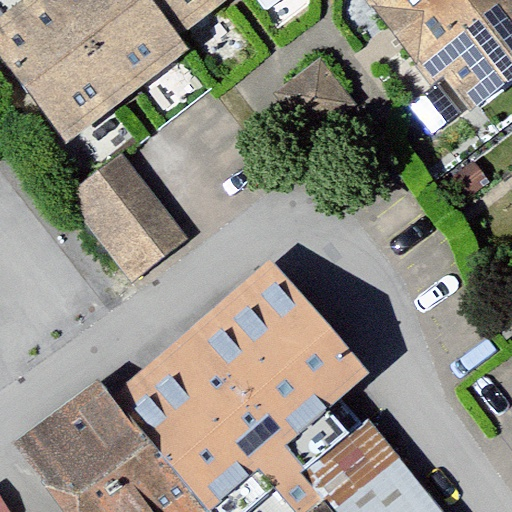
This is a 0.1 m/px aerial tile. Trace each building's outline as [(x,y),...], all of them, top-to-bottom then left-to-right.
[(137,0),(21,0),(0,17),(0,56),(65,138),(179,48),(169,42),(137,0)] [(137,0),(169,42),(226,0),(137,0)] [(511,0),(374,0),(443,95),(428,106),(445,129),(511,80),(511,0)] [(331,56),(287,85),(312,122),(356,92),(331,56)] [(63,200),(127,285),(185,241),(121,156),(63,200)] [(33,449),(74,511),(208,511),(218,506),(134,382),(33,449)] [(448,511),(399,448),(316,511),(448,511)] [(23,511),(8,482),(0,485),(0,511),(23,511)]
